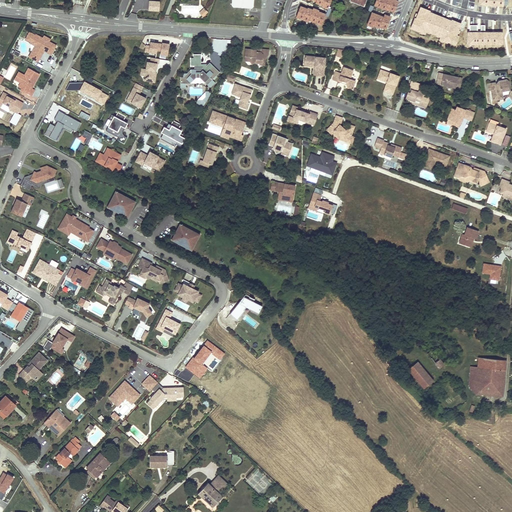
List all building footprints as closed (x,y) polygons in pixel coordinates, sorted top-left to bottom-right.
[(230,0),(230,4),(232,7),(250,8),(252,6),(252,0),(230,0)] [(307,0),(308,0),(310,0),(315,2),(315,3),(321,6),(321,7),(326,9),(330,0),(307,0)] [(375,0),(373,6),(386,11),(386,10),(393,13),(397,2),(391,0),(375,0)] [(502,7),(506,7),(507,0),(478,0),(477,7),(482,8),(482,6),(491,7),(491,9),(495,9),(495,7),(502,8),(502,7)] [(159,3),(148,3),(148,12),(158,12),(159,3)] [(306,10),(299,7),(295,17),(307,22),(308,21),(319,25),(324,15),(317,12),(317,11),(312,9),(311,11),(307,9),(306,10)] [(429,12),(420,8),(417,15),(415,20),(414,19),(410,29),(419,33),(424,35),(424,34),(425,32),(429,34),(435,36),(440,38),(439,40),(438,41),(443,43),(446,44),(446,43),(454,46),(458,38),(457,37),(455,37),(457,32),(460,25),(451,21),(451,23),(446,33),(443,31),(447,21),(432,15),(427,25),(424,24),(428,13),(429,12)] [(383,18),(371,14),(366,26),(371,28),(372,26),(379,29),(379,28),(384,30),(389,18),(384,16),(383,18)] [(467,34),(467,46),(501,46),(501,33),(497,33),(497,34),(488,34),(488,32),(484,32),(484,27),(480,27),(480,32),(480,34),(476,34),(476,32),(476,27),(469,27),(469,32),(469,34),(467,34)] [(29,57),(38,62),(44,51),(51,54),(56,45),(49,41),(48,42),(43,39),(43,38),(36,34),(35,35),(30,32),(26,39),(31,43),(31,44),(35,46),(38,48),(35,53),(32,51),(29,57)] [(145,45),(144,51),(156,53),(156,50),(158,43),(150,42),(149,46),(145,45)] [(161,44),(158,43),(156,50),(160,51),(160,54),(167,55),(169,44),(162,43),(161,44)] [(248,63),(250,65),(252,64),(257,65),(262,65),(263,61),(262,59),(260,59),(260,57),(266,57),(267,52),(254,51),(254,52),(244,51),(243,60),(246,61),(248,63)] [(194,65),(194,68),(190,68),(186,73),(187,74),(184,77),(181,77),(180,87),(186,87),(186,82),(191,82),(195,77),(200,77),(210,87),(215,82),(212,79),(218,73),(209,64),(205,67),(206,64),(200,64),(201,54),(193,53),(193,58),(190,58),(190,65),(194,65)] [(316,75),(324,75),(326,61),(321,60),(322,57),(306,56),(305,63),(316,64),(317,65),(316,75)] [(159,59),(151,58),(150,62),(146,62),(144,80),(154,82),(156,73),(154,73),(155,69),(157,69),(157,64),(158,64),(159,59)] [(316,64),(305,63),(305,65),(315,66),(315,74),(316,75),(317,65),(316,64)] [(346,82),(348,87),(353,89),(356,81),(351,79),(354,70),(345,67),(342,73),(337,71),(333,80),(339,82),(340,80),(346,82)] [(39,74),(28,68),(24,75),(23,74),(18,82),(20,83),(18,86),(22,88),(26,90),(25,92),(31,96),(35,90),(32,88),(39,74)] [(385,91),(393,94),(399,76),(380,69),(377,77),(387,80),(386,82),(388,83),(385,91)] [(452,87),(455,75),(436,71),(433,82),(452,87)] [(18,82),(23,74),(19,72),(14,79),(18,82)] [(492,102),(504,100),(503,93),(507,92),(509,90),(510,88),(509,82),(504,83),(504,80),(497,81),(498,83),(498,84),(495,85),(495,83),(487,84),(489,92),(490,92),(492,102)] [(84,83),(69,83),(66,90),(80,90),(78,93),(103,106),(108,96),(84,83)] [(140,108),(146,98),(139,94),(143,87),(136,83),(129,95),(134,97),(131,103),(140,108)] [(252,99),(255,90),(245,86),(244,87),(237,84),(235,92),(242,94),(241,96),(243,97),(240,106),(250,110),(252,103),(250,102),(249,102),(250,98),(252,99)] [(421,104),(426,106),(429,97),(422,94),(423,92),(418,91),(419,88),(410,85),(408,89),(410,90),(409,93),(407,92),(405,98),(409,100),(414,102),(415,100),(419,101),(421,104)] [(15,112),(17,114),(23,103),(16,99),(15,100),(12,99),(7,96),(8,94),(3,92),(0,97),(0,105),(1,106),(3,103),(8,106),(9,109),(15,112)] [(204,106),(211,94),(210,92),(206,92),(206,97),(202,101),(198,100),(197,106),(204,106)] [(425,108),(426,106),(421,104),(419,101),(415,100),(414,102),(409,100),(408,102),(425,108)] [(316,122),(319,114),(311,112),(311,114),(298,109),(299,107),(294,105),(291,113),(290,116),(290,115),(288,120),(293,122),(293,121),(298,123),(300,119),(308,122),(309,119),(316,122)] [(453,121),(452,124),(458,126),(460,120),(459,119),(460,116),(461,117),(467,118),(470,110),(456,106),(455,109),(451,107),(447,118),(453,121)] [(81,123),(59,111),(54,119),(58,121),(57,125),(56,124),(55,126),(50,123),(47,129),(52,132),(49,137),(55,140),(62,127),(64,125),(72,129),(76,131),(81,123)] [(91,116),(82,111),(79,116),(88,121),(91,116)] [(232,123),(234,118),(215,111),(211,122),(226,128),(223,134),(232,137),(244,142),(246,136),(243,135),(247,127),(235,123),(235,124),(232,123)] [(17,114),(15,112),(10,122),(16,125),(21,116),(17,114)] [(111,121),(106,131),(119,138),(117,140),(124,143),(127,138),(124,136),(121,130),(122,128),(125,129),(128,123),(124,121),(126,118),(118,113),(116,117),(111,115),(109,119),(111,121)] [(344,118),(337,116),(335,123),(327,131),(334,137),(336,136),(338,133),(342,137),(351,139),(352,136),(356,126),(350,124),(349,128),(348,129),(347,130),(343,127),(341,125),(344,118)] [(235,123),(247,127),(248,123),(234,118),(232,123),(235,124),(235,123)] [(494,142),(500,144),(506,128),(489,122),(486,129),(494,131),(493,133),(497,134),(494,142)] [(181,130),(171,125),(169,130),(164,127),(161,133),(182,143),(185,138),(179,135),(181,130)] [(83,129),(79,139),(87,143),(91,133),(83,129)] [(279,152),(280,152),(284,150),(290,152),(292,145),(288,143),(289,142),(290,139),(276,133),(272,144),(275,145),(277,146),(278,148),(277,148),(279,152)] [(355,137),(352,136),(351,139),(342,137),(338,133),(336,136),(340,139),(353,143),(355,137)] [(502,144),(507,146),(510,136),(505,134),(502,144)] [(385,140),(378,138),(376,146),(382,148),(381,150),(386,152),(385,154),(393,157),(394,155),(400,157),(403,148),(397,146),(396,147),(391,145),(389,145),(389,143),(385,141),(385,140)] [(284,150),(280,152),(290,156),(295,144),(289,142),(288,143),(292,145),(290,152),(284,150)] [(220,153),(221,148),(212,145),(205,162),(212,165),(214,165),(219,153),(220,153)] [(444,166),(448,155),(427,148),(426,152),(428,153),(427,155),(425,155),(421,164),(428,167),(430,163),(433,164),(434,162),(444,166)] [(121,156),(116,153),(107,149),(104,155),(100,153),(95,161),(114,171),(115,168),(120,171),(122,166),(117,164),(121,156)] [(148,156),(141,152),(136,162),(144,165),(143,167),(150,171),(153,166),(161,170),(165,161),(158,157),(159,156),(154,154),(153,157),(149,154),(148,156)] [(334,163),(333,162),(333,161),(335,156),(323,152),(321,157),(312,154),(308,166),(317,169),(317,167),(328,170),(327,172),(334,175),(337,164),(334,163)] [(479,184),(485,182),(484,179),(486,178),(482,170),(478,169),(477,171),(472,169),(468,168),(469,166),(461,163),(459,170),(461,171),(459,175),(460,175),(463,176),(465,180),(468,179),(469,179),(474,181),(475,180),(478,181),(479,184)] [(24,177),(20,185),(29,189),(31,185),(39,189),(41,184),(43,179),(53,176),(56,170),(50,167),(41,171),(42,173),(39,174),(34,171),(33,173),(30,180),(24,177)] [(54,180),(53,176),(43,179),(41,184),(54,180)] [(511,184),(507,183),(508,181),(501,178),(499,187),(501,187),(499,192),(504,193),(511,196),(511,184)] [(297,186),(279,183),(276,194),(280,195),(280,199),(286,201),(285,204),(293,206),(297,186)] [(132,203),(133,200),(125,196),(125,197),(122,196),(122,195),(115,191),(108,204),(118,210),(117,212),(125,216),(126,213),(128,214),(134,204),(132,203)] [(339,205),(333,203),(332,204),(330,203),(330,202),(324,200),(324,201),(321,201),(323,195),(316,192),(312,205),(320,207),(327,210),(326,212),(331,214),(332,212),(336,213),(339,205)] [(34,197),(24,193),(21,201),(16,199),(11,212),(22,216),(27,204),(30,205),(34,197)] [(466,215),(468,210),(454,204),(452,210),(466,215)] [(72,217),(66,214),(57,229),(63,232),(65,228),(71,231),(80,236),(79,237),(87,242),(93,231),(88,228),(89,227),(84,224),(83,225),(81,224),(81,222),(74,218),(74,220),(71,218),(72,217)] [(193,247),(198,237),(196,236),(197,233),(189,229),(189,230),(186,229),(186,228),(179,224),(172,238),(182,243),(181,245),(189,249),(190,246),(193,247)] [(19,233),(13,230),(6,244),(29,254),(38,235),(28,230),(23,240),(17,237),(19,233)] [(475,242),(478,234),(467,230),(464,237),(462,237),(458,246),(468,250),(468,247),(471,241),(473,241),(475,242)] [(101,239),(96,247),(104,251),(105,250),(115,256),(115,257),(126,264),(132,254),(120,248),(121,247),(116,244),(113,243),(110,241),(108,243),(101,239)] [(105,250),(104,251),(103,254),(113,260),(115,257),(115,256),(105,250)] [(168,280),(164,270),(159,267),(158,269),(155,268),(150,265),(151,263),(142,258),(138,266),(143,268),(141,271),(145,273),(147,277),(151,276),(156,279),(156,278),(159,280),(160,282),(168,280)] [(57,273),(59,270),(39,260),(32,272),(42,278),(43,276),(49,280),(48,281),(56,285),(62,276),(57,273)] [(502,266),(483,264),(482,273),(490,275),(489,279),(500,280),(502,266)] [(90,281),(95,271),(89,268),(86,274),(80,271),(79,273),(75,271),(71,269),(67,276),(71,278),(72,280),(74,280),(79,282),(78,284),(81,285),(81,284),(84,285),(87,279),(90,281)] [(81,284),(81,285),(86,288),(90,281),(87,279),(84,285),(81,284)] [(111,284),(106,281),(102,289),(100,288),(97,294),(105,298),(106,296),(112,299),(112,300),(116,302),(119,295),(118,294),(119,292),(120,293),(121,291),(128,295),(132,287),(126,284),(124,287),(121,286),(119,289),(115,287),(114,288),(110,286),(111,284)] [(198,291),(193,288),(194,287),(189,284),(188,286),(183,283),(182,285),(178,283),(174,290),(178,293),(177,294),(183,297),(184,294),(188,296),(187,299),(193,302),(193,300),(198,303),(202,295),(197,293),(198,291)] [(9,295),(0,290),(0,306),(8,311),(13,303),(6,299),(9,295)] [(233,309),(230,313),(236,319),(246,306),(253,310),(252,310),(258,313),(261,305),(253,302),(254,299),(249,297),(248,299),(243,297),(240,304),(233,309)] [(147,307),(149,304),(137,298),(136,301),(132,299),(129,306),(128,307),(132,309),(133,307),(139,310),(137,314),(140,315),(138,320),(144,323),(147,316),(151,313),(147,307)] [(29,309),(20,304),(12,318),(21,323),(29,309)] [(173,337),(179,324),(169,318),(172,313),(166,310),(156,328),(173,337)] [(61,348),(67,338),(71,341),(74,336),(61,328),(52,342),(47,340),(42,348),(48,351),(51,347),(61,353),(63,349),(61,348)] [(220,351),(207,341),(194,358),(193,357),(186,367),(200,377),(207,367),(203,364),(211,352),(216,356),(220,351)] [(438,367),(441,366),(443,364),(432,349),(427,353),(438,367)] [(47,360),(38,352),(31,359),(32,360),(33,361),(29,366),(27,365),(18,375),(25,382),(30,376),(33,378),(40,370),(38,369),(47,360)] [(471,366),(470,376),(469,386),(475,394),(502,396),(505,360),(479,357),(477,367),(471,366)] [(424,388),(428,384),(432,381),(417,362),(408,369),(424,388)] [(35,380),(42,373),(40,370),(33,378),(35,380)] [(150,376),(142,384),(150,391),(158,383),(150,376)] [(132,401),(139,393),(129,384),(127,386),(122,381),(110,394),(116,400),(120,396),(122,398),(124,396),(125,395),(132,401)] [(184,396),(183,387),(168,388),(168,389),(166,389),(164,388),(159,383),(152,389),(156,392),(151,398),(152,399),(148,403),(154,408),(162,399),(164,397),(176,396),(184,396)] [(110,394),(108,396),(117,404),(122,398),(120,396),(116,400),(110,394)] [(14,405),(3,396),(0,399),(0,410),(5,415),(14,405)] [(69,423),(55,410),(53,412),(67,425),(69,423)] [(59,434),(63,430),(67,425),(53,412),(45,421),(59,434)] [(59,434),(45,421),(43,423),(57,436),(59,434)] [(75,436),(55,458),(63,466),(70,459),(66,456),(69,453),(73,456),(81,447),(78,444),(80,441),(75,436)] [(139,443),(131,436),(128,439),(137,447),(139,443)] [(120,439),(118,437),(115,437),(110,444),(113,446),(120,439)] [(101,472),(99,470),(102,467),(102,468),(109,461),(100,453),(86,468),(88,469),(96,477),(101,472)] [(168,464),(174,464),(174,453),(168,453),(168,456),(150,455),(150,468),(157,468),(157,465),(161,465),(161,467),(168,467),(168,464)] [(65,468),(72,461),(70,459),(63,466),(65,468)] [(96,477),(88,469),(86,471),(94,479),(96,477)] [(6,474),(3,472),(0,477),(0,489),(3,492),(12,478),(13,476),(7,472),(6,474)] [(221,493),(229,484),(219,475),(211,483),(209,482),(198,493),(213,507),(224,495),(221,493)] [(274,494),(269,499),(272,502),(277,497),(274,494)] [(117,502),(115,504),(108,499),(109,498),(106,496),(99,506),(102,508),(103,508),(109,511),(111,510),(113,511),(119,511),(123,506),(117,502)]
